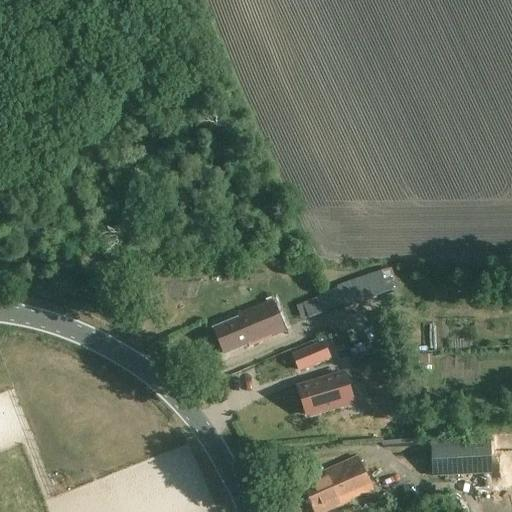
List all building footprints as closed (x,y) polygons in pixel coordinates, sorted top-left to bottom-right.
[(348,283),(296,307),(303,320),(344,303),(346,308),(389,292),(387,285),(395,283),(391,269),(348,283)] [(214,327),(223,352),(248,343),(249,346),(284,333),(271,300),(236,314),(237,318),(214,327)] [(447,369),(461,365),(457,351),(442,356),(447,369)] [(296,392),(306,418),(351,401),(341,375),(324,381),(320,371),(323,370),(317,355),(291,365),(297,380),(299,379),(303,389),(296,392)] [(494,473),(492,441),(431,445),(433,478),(494,473)] [(323,511),(371,492),(357,458),(324,472),(326,476),(304,486),(314,511),(323,511)]
